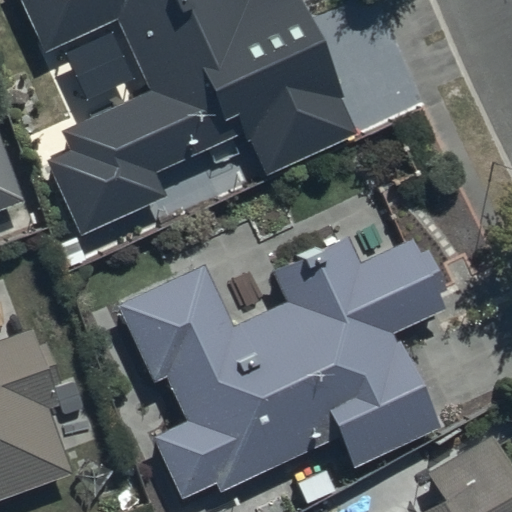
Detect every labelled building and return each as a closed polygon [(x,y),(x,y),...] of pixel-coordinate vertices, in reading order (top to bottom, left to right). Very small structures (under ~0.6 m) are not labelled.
[(16,0),(36,40),(108,6),(141,77),(55,118),(64,139),(38,151),(74,226),(160,185),(149,161),(237,120),(258,164),(350,120),(292,0),(16,0)] [(0,193),(14,188),(0,149),(0,193)] [(208,469),(211,477),(330,424),(343,455),(431,415),(387,318),(434,297),(428,283),(439,277),(420,237),(410,241),(403,226),(349,251),(337,225),(263,258),(278,291),(226,315),(197,252),(108,292),(142,370),(156,364),(176,408),(145,421),(174,485),(208,469)] [(0,484),(64,462),(39,395),(49,391),(21,315),(0,322),(0,484)] [(511,511),(511,475),(482,425),(419,463),(432,485),(385,511),(511,511)]
